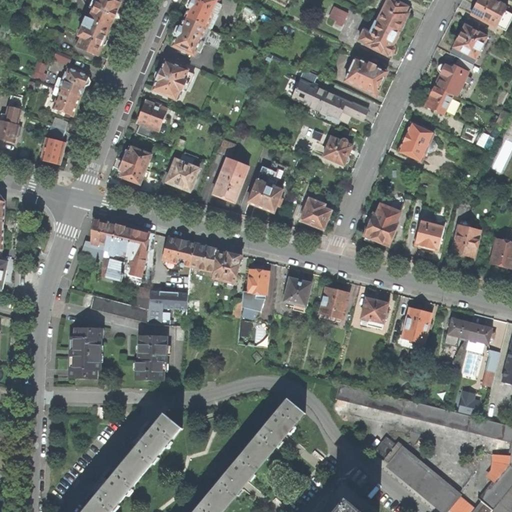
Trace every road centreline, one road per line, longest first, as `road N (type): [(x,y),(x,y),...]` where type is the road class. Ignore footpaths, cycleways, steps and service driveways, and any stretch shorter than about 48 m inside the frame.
road 1 (residential): [(32,511),(42,328),(80,199)]
road 2 (residential): [(450,0),(329,261)]
road 3 (tertiary): [(329,261),(80,199)]
road 4 (residential): [(162,0),(80,199)]
road 5 (tertiary): [(511,308),(329,261)]
